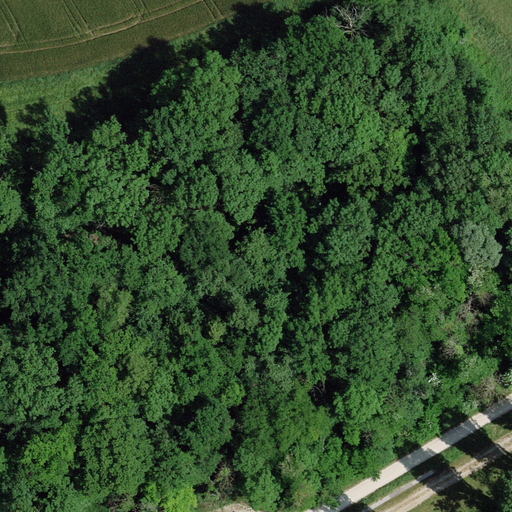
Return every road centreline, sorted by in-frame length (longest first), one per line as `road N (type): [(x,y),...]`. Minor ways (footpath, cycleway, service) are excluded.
road 1 (track): [(511,401),(324,511)]
road 2 (track): [(511,441),(391,511)]
